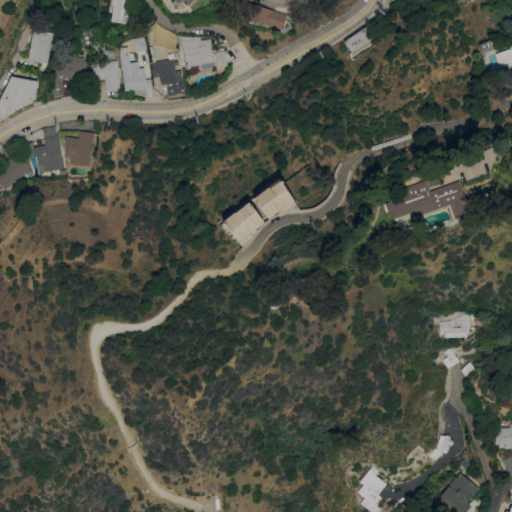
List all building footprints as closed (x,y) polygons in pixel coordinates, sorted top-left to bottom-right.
[(128,0),(127,8),(128,8),(126,24),(109,21),(110,13),(106,12),(107,6),(105,6),(105,0),(128,0)] [(280,29),(270,26),(270,29),(242,21),(243,18),(238,16),(242,2),(284,14),(280,29)] [(365,26),(373,38),(351,53),(344,40),(365,26)] [(43,32),(43,30),(52,32),(45,69),(38,68),(39,62),(27,60),(32,30),(43,32)] [(212,49),(216,48),(222,47),(223,50),(224,50),(227,66),(214,68),(213,67),(187,71),(186,67),(185,67),(182,51),(180,51),(179,44),(181,43),(181,42),(179,42),(178,35),(199,36),(200,40),(210,38),(210,40),(212,49)] [(142,36),(145,50),(133,52),(133,51),(131,51),(130,40),(131,40),(131,38),(142,36)] [(140,89),(139,88),(123,90),(117,47),(127,45),(129,62),(137,61),(138,68),(144,67),(145,79),(150,78),(151,87),(140,89)] [(511,46),(511,66),(500,70),(494,53),(511,46)] [(91,50),(97,50),(97,47),(99,47),(99,55),(91,55),(91,50)] [(101,49),(115,48),(116,59),(102,61),(101,49)] [(63,94),(54,95),(54,92),(50,92),(49,83),(52,83),(51,78),(54,78),(53,62),(65,61),(65,55),(74,54),(77,57),(83,57),(83,61),(86,61),(86,83),(71,83),(71,81),(68,82),(68,79),(61,79),(63,88),(62,88),(63,94)] [(173,58),(175,71),(180,70),(184,93),(167,95),(165,83),(161,84),(159,76),(153,77),(152,68),(151,68),(150,62),(173,58)] [(116,88),(105,89),(104,79),(103,79),(103,78),(93,79),(92,63),(113,61),(116,88)] [(36,80),(33,98),(31,99),(31,103),(16,108),(8,113),(9,114),(0,120),(0,93),(10,76),(36,80)] [(62,159),(63,168),(59,168),(59,169),(56,170),(56,169),(54,169),(54,170),(51,171),(51,170),(50,170),(50,171),(46,172),(46,171),(38,172),(35,156),(33,156),(32,155),(27,155),(24,150),(30,149),(30,147),(44,144),(43,136),(44,136),(41,128),(53,126),(56,133),(58,133),(59,137),(58,137),(59,143),(61,159),(62,159)] [(78,138),(79,130),(94,132),(92,143),(91,142),(89,157),(90,157),(89,166),(69,163),(70,157),(64,156),(66,145),(63,144),(64,136),(78,138)] [(0,164),(18,152),(30,170),(11,182),(12,183),(3,189),(0,184),(0,164)] [(420,173),(431,169),(436,183),(424,187),(420,173)] [(265,186),(266,188),(277,180),(293,202),(282,210),(279,207),(266,218),(250,198),(265,186)] [(388,210),(384,211),(381,203),(385,201),(382,193),(421,180),(425,191),(454,181),(460,197),(465,196),(469,207),(462,209),(451,219),(445,204),(413,216),(411,211),(391,218),(388,210)] [(240,245),(219,221),(231,211),(232,212),(245,201),(261,221),(248,233),(251,236),(246,240),(240,245)] [(438,321),(448,320),(457,316),(460,316),(460,314),(465,313),(468,313),(469,327),(468,327),(468,332),(465,333),(465,336),(460,336),(460,337),(457,337),(457,336),(444,337),(444,332),(439,332),(439,325),(438,321)] [(447,368),(442,359),(448,356),(445,351),(451,347),(456,356),(459,361),(453,364),(453,365),(447,368)] [(465,375),(460,370),(470,361),(471,362),(475,368),(465,376),(465,375)] [(493,428),(511,426),(511,450),(510,450),(510,448),(504,448),(504,443),(494,444),(493,428)] [(433,446),(434,447),(438,433),(442,435),(443,433),(447,434),(447,438),(445,445),(446,445),(445,450),(444,450),(443,452),(441,451),(433,458),(426,454),(433,446)] [(502,460),(511,455),(511,470),(508,472),(502,460)] [(464,458),(468,466),(463,470),(458,461),(464,458)] [(361,482),(357,479),(367,465),(369,466),(371,464),(377,469),(373,473),(384,481),(376,492),(378,494),(376,497),(378,499),(374,503),(379,506),(375,511),(369,509),(358,500),(362,495),(355,490),(361,482)] [(470,505),(463,511),(448,511),(435,500),(459,472),(478,488),(465,501),(470,505)]
